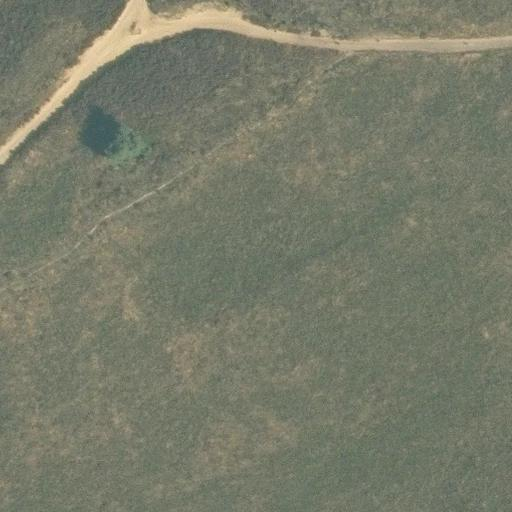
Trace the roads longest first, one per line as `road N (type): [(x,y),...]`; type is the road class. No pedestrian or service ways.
road 1 (track): [(511,36),(344,47),(191,25),(123,41)]
road 2 (track): [(147,0),(123,41),(0,162)]
